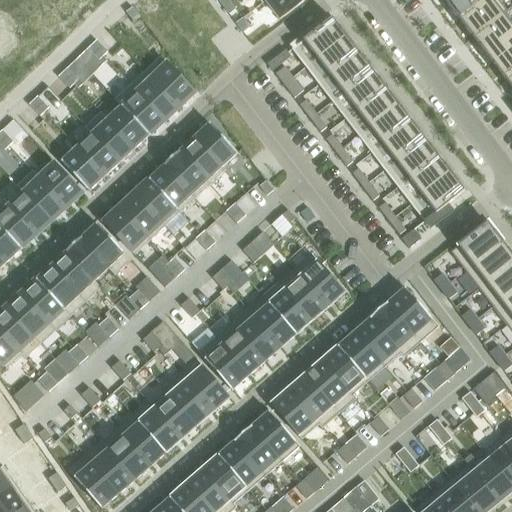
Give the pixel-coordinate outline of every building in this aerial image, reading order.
[(267,0),(262,5),(266,2),(280,21),(307,0),(267,0)] [(442,0),(459,21),(485,0),(442,0)] [(496,0),(485,0),(459,21),(473,39),(503,15),(507,13),(496,0)] [(229,1),(222,6),(230,16),(236,11),(229,1)] [(133,8),(126,13),(134,23),(140,18),(133,8)] [(503,15),(473,39),(493,66),(509,54),(501,43),(511,34),(511,11),(511,10),(507,13),(503,15)] [(243,20),(236,25),(244,34),(250,29),(243,20)] [(333,20),(292,52),(306,69),(347,38),(333,20)] [(509,54),(493,66),(506,82),(511,76),(511,34),(501,43),(509,54)] [(347,38),(306,69),(319,87),(360,55),(347,38)] [(97,41),(88,50),(94,56),(103,47),(97,41)] [(103,47),(94,56),(99,62),(108,53),(103,47)] [(286,52),(277,59),(282,65),(291,58),(286,52)] [(360,55),(319,87),(332,104),(373,72),(360,55)] [(161,58),(146,72),(180,109),(196,95),(161,58)] [(277,59),(267,66),(272,73),(282,65),(277,59)] [(285,69),(276,76),(280,82),(290,75),(285,69)] [(68,70),(59,78),(64,84),(73,75),(68,70)] [(146,72),(131,86),(165,123),(180,109),(146,72)] [(373,72),(332,104),(345,121),(386,90),(373,72)] [(73,75),(64,84),(70,90),(79,81),(73,75)] [(290,75),(280,82),(285,88),(294,81),(290,75)] [(294,81),(285,88),(289,94),(299,86),(294,81)] [(131,86),(116,100),(150,137),(165,123),(131,86)] [(299,86),(289,94),(294,100),(304,93),(299,86)] [(386,90),(345,121),(358,138),(399,107),(386,90)] [(38,98),(29,106),(35,112),(44,104),(38,98)] [(102,113),(101,114),(135,151),(150,137),(116,100),(115,101),(121,108),(108,120),(102,113)] [(306,102),(300,107),(307,116),(313,111),(306,102)] [(44,104),(35,112),(40,118),(49,110),(44,104)] [(399,107),(358,138),(372,155),(412,124),(399,107)] [(313,111),(307,116),(314,125),(320,120),(313,111)] [(101,114),(86,128),(120,165),(135,151),(101,114)] [(320,120),(314,125),(321,134),(327,129),(320,120)] [(412,124),(372,155),(385,172),(426,141),(412,124)] [(210,125),(195,140),(225,173),(226,172),(223,169),(238,155),(210,125)] [(92,136),(77,149),(105,179),(120,165),(86,128),(85,129),(92,136)] [(3,132),(0,134),(0,145),(8,137),(3,132)] [(8,137),(0,145),(0,146),(5,152),(14,143),(8,137)] [(332,137),(326,141),(333,150),(339,146),(332,137)] [(195,140),(180,153),(210,187),(225,173),(195,140)] [(426,141),(385,172),(398,189),(439,158),(426,141)] [(339,146),(333,150),(340,159),(346,154),(339,146)] [(77,149),(61,163),(89,193),(105,179),(77,149)] [(180,153),(165,167),(196,200),(210,187),(180,153)] [(346,154),(340,159),(347,168),(353,163),(346,154)] [(439,158),(398,189),(411,207),(452,175),(439,158)] [(34,172),(33,172),(67,209),(83,195),(55,165),(40,179),(34,172)] [(165,167),(150,181),(181,214),(196,200),(165,167)] [(359,171),(352,176),(359,185),(366,180),(359,171)] [(33,172),(18,186),(52,223),(67,209),(33,172)] [(452,175),(411,207),(425,225),(466,193),(452,175)] [(366,180),(359,185),(366,194),(373,189),(366,180)] [(150,181),(135,195),(166,228),(181,214),(150,181)] [(266,182),(260,187),(267,197),(274,192),(266,182)] [(4,200),(3,200),(37,237),(52,223),(18,186),(17,187),(24,194),(10,207),(4,200)] [(373,189),(366,194),(373,203),(379,198),(373,189)] [(135,195),(120,209),(151,242),(166,228),(135,195)] [(3,200),(0,202),(0,226),(22,251),(37,237),(3,200)] [(236,205),(226,213),(232,219),(241,211),(236,205)] [(385,205),(379,210),(386,219),(392,214),(385,205)] [(120,209),(104,223),(135,256),(151,242),(120,209)] [(308,209),(301,214),(307,224),(315,219),(308,209)] [(241,211),(232,219),(237,225),(246,217),(241,211)] [(290,211),(284,216),(292,225),(298,220),(290,211)] [(392,214),(386,219),(392,228),(399,223),(392,214)] [(399,223),(392,228),(399,237),(406,232),(399,223)] [(98,225),(82,239),(116,276),(132,261),(98,225)] [(488,225),(451,254),(465,273),(504,243),(496,233),(495,234),(488,225)] [(0,226),(0,256),(7,264),(22,251),(0,226)] [(205,232),(196,240),(201,246),(211,238),(205,232)] [(414,232),(408,236),(415,246),(421,241),(414,232)] [(408,236),(402,241),(409,250),(415,246),(408,236)] [(211,238),(201,246),(207,252),(216,244),(211,238)] [(82,239),(67,253),(101,290),(102,289),(95,282),(109,270),(115,277),(116,276),(82,239)] [(504,243),(465,273),(479,291),(511,265),(511,253),(510,251),(509,252),(504,244),(504,243)] [(251,245),(242,253),(248,259),(257,251),(251,245)] [(257,251),(248,259),(253,265),(262,257),(257,251)] [(67,253),(52,267),(86,304),(101,290),(67,253)] [(312,255),(295,270),(328,309),(345,294),(312,255)] [(175,259),(166,267),(171,273),(180,265),(175,259)] [(180,265),(171,273),(177,279),(186,271),(180,265)] [(511,265),(479,291),(493,309),(511,294),(511,265)] [(52,267),(37,281),(71,318),(86,304),(52,267)] [(295,270),(278,284),(312,323),(328,309),(295,270)] [(221,272),(212,280),(217,286),(226,278),(221,272)] [(443,275),(434,281),(441,291),(450,284),(443,275)] [(226,278),(217,286),(223,292),(232,284),(226,278)] [(37,281),(22,295),(56,332),(71,318),(37,281)] [(278,284),(263,298),(297,336),(312,323),(278,284)] [(450,284),(441,291),(449,300),(458,294),(450,284)] [(388,305),(387,305),(421,344),(439,328),(406,290),(388,305)] [(138,292),(129,300),(135,306),(144,298),(138,292)] [(511,294),(493,309),(507,327),(511,323),(511,294)] [(22,295),(7,309),(41,345),(56,332),(22,295)] [(144,298),(135,306),(140,312),(149,304),(144,298)] [(263,298),(248,311),(281,350),(297,336),(263,298)] [(190,300),(181,308),(186,314),(195,306),(190,300)] [(387,305),(371,319),(405,358),(421,344),(387,305)] [(195,306),(186,314),(191,320),(200,312),(195,306)] [(7,309),(0,315),(0,330),(26,359),(41,345),(7,309)] [(248,311),(232,324),(266,363),(281,350),(248,311)] [(471,311),(462,318),(469,327),(478,320),(471,311)] [(108,319),(99,327),(104,333),(113,325),(108,319)] [(371,320),(355,334),(385,369),(401,355),(404,359),(405,358),(371,319),(371,320)] [(478,320),(469,327),(476,337),(485,330),(478,320)] [(232,324),(216,339),(249,377),(266,363),(232,324)] [(113,325),(104,333),(110,339),(119,331),(113,325)] [(0,330),(0,362),(7,370),(22,357),(25,360),(26,359),(0,330)] [(151,334),(142,342),(148,348),(157,340),(151,334)] [(355,334),(339,348),(369,383),(385,369),(355,334)] [(199,353),(232,392),(249,377),(216,339),(199,353)] [(157,340),(148,348),(153,354),(162,346),(157,340)] [(78,346),(69,354),(74,360),(83,352),(78,346)] [(498,347),(490,354),(497,363),(506,357),(498,347)] [(339,348),(323,362),(356,401),(357,400),(353,396),(369,383),(339,348)] [(83,352),(74,360),(79,366),(89,358),(83,352)] [(511,364),(506,357),(497,363),(501,368),(504,373),(511,366),(511,364)] [(197,360),(180,375),(213,414),(230,399),(197,360)] [(120,362),(111,370),(117,376),(125,368),(120,362)] [(323,362),(306,377),(340,415),(356,401),(323,362)] [(445,363),(436,371),(441,377),(451,369),(445,363)] [(125,368),(117,376),(122,382),(131,374),(125,368)] [(451,369),(441,377),(447,383),(456,375),(451,369)] [(47,373),(38,382),(44,388),(53,379),(47,373)] [(180,375),(163,389),(197,428),(213,414),(180,375)] [(306,377),(290,391),(323,429),(340,415),(306,377)] [(53,379),(44,388),(49,394),(58,385),(53,379)] [(90,389),(81,397),(86,403),(95,395),(90,389)] [(149,402),(148,403),(182,441),(197,428),(163,389),(163,390),(166,394),(152,406),(149,402)] [(290,391),(273,406),(303,441),(320,427),(323,430),(323,429),(290,391)] [(412,391),(403,399),(408,405),(418,397),(412,391)] [(470,394),(462,400),(470,409),(478,403),(470,394)] [(95,395),(86,403),(91,409),(100,401),(95,395)] [(418,397),(408,405),(414,411),(423,403),(418,397)] [(148,403),(133,416),(166,455),(182,441),(148,403)] [(478,403),(470,409),(477,419),(485,412),(478,403)] [(70,407),(64,412),(72,421),(78,416),(70,407)] [(270,413),(252,429),(282,464),(300,448),(270,413)] [(133,416),(117,429),(151,468),(166,455),(133,416)] [(379,419),(370,426),(375,433),(384,425),(379,419)] [(437,422),(429,428),(437,437),(444,431),(437,422)] [(384,425),(375,433),(380,439),(390,431),(384,425)] [(20,438),(29,432),(24,426),(15,432),(20,438)] [(117,429),(102,443),(135,481),(151,468),(117,429)] [(252,429),(236,443),(266,478),(282,464),(252,429)] [(511,430),(501,439),(511,453),(511,430)] [(45,431),(39,435),(45,445),(52,440),(45,431)] [(444,431),(437,437),(444,446),(452,440),(444,431)] [(34,440),(29,432),(20,438),(25,446),(34,440)] [(511,453),(501,439),(484,453),(511,487),(511,453)] [(102,443),(86,457),(119,496),(135,481),(102,443)] [(236,443),(219,457),(249,492),(266,478),(236,443)] [(346,446),(337,454),(342,460),(351,453),(346,446)] [(404,449),(396,456),(404,465),(411,459),(404,449)] [(351,453),(342,460),(347,466),(357,459),(351,453)] [(468,466),(467,467),(499,505),(511,494),(511,487),(484,453),(483,454),(489,461),(474,474),(468,466)] [(86,457),(69,472),(102,510),(119,496),(86,457)] [(219,457),(203,471),(236,510),(237,509),(234,505),(249,492),(219,457)] [(411,459),(404,465),(411,474),(419,468),(411,459)] [(467,467),(450,480),(476,511),(490,511),(499,505),(467,467)] [(203,471),(187,485),(209,511),(233,511),(236,510),(203,471)] [(0,472),(0,498),(12,490),(0,472)] [(58,474),(49,480),(53,487),(62,480),(58,474)] [(67,488),(62,480),(53,487),(58,494),(67,488)] [(300,484),(296,488),(302,494),(310,487),(305,480),(300,484)] [(476,511),(450,480),(434,494),(448,511),(476,511)] [(365,482),(356,489),(364,499),(372,492),(365,482)] [(209,511),(187,485),(170,499),(181,511),(209,511)] [(310,487),(302,494),(307,500),(312,496),(315,493),(310,487)] [(12,490),(0,498),(0,511),(17,511),(24,508),(12,490)] [(372,492),(364,499),(371,508),(380,501),(372,492)] [(448,511),(434,494),(416,508),(418,511),(448,511)] [(70,511),(80,506),(75,499),(66,505),(70,511)] [(181,511),(170,499),(155,511),(181,511)]
